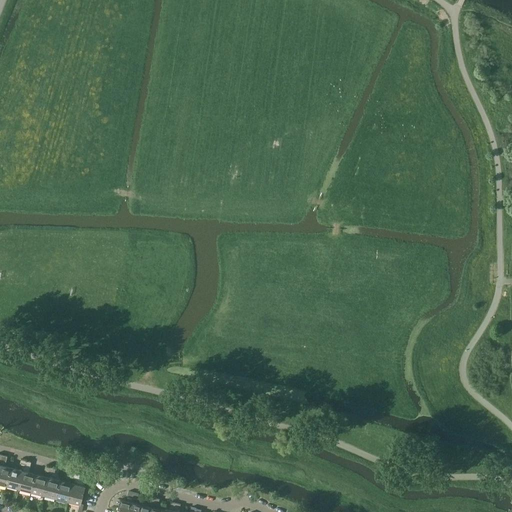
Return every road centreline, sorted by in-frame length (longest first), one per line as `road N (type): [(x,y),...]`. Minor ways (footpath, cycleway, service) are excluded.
road 1 (residential): [(236,502),(227,507),(112,487)]
road 2 (residential): [(112,487),(94,472),(0,447)]
